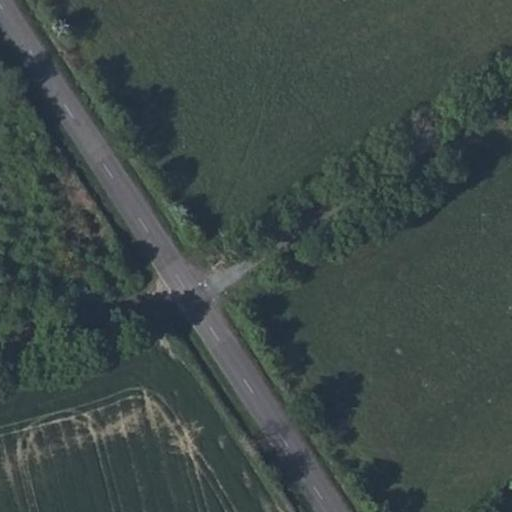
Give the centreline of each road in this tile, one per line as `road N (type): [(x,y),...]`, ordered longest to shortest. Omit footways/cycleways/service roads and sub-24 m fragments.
road 1 (track): [(186,295),(511,89)]
road 2 (tertiary): [(186,295),(0,10)]
road 3 (tertiary): [(328,511),(186,295)]
road 4 (unclassified): [(0,346),(186,295)]
